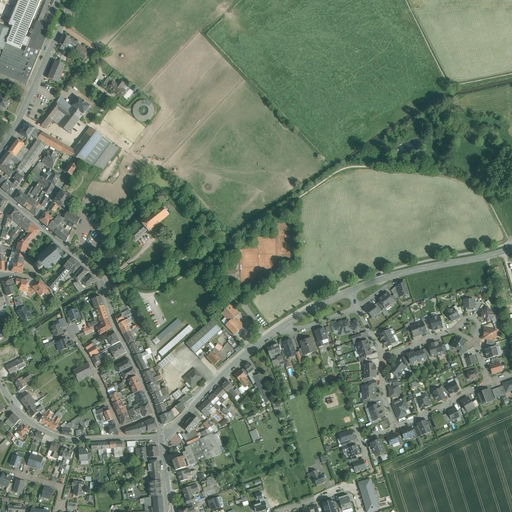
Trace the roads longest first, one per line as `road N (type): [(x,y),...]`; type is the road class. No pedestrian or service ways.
road 1 (tertiary): [(156,415),(97,273),(36,220)]
road 2 (tertiary): [(73,0),(0,152)]
road 3 (tertiary): [(351,290),(511,248)]
road 4 (tertiary): [(161,435),(282,326)]
road 5 (tertiary): [(0,383),(32,423),(52,433),(124,437)]
